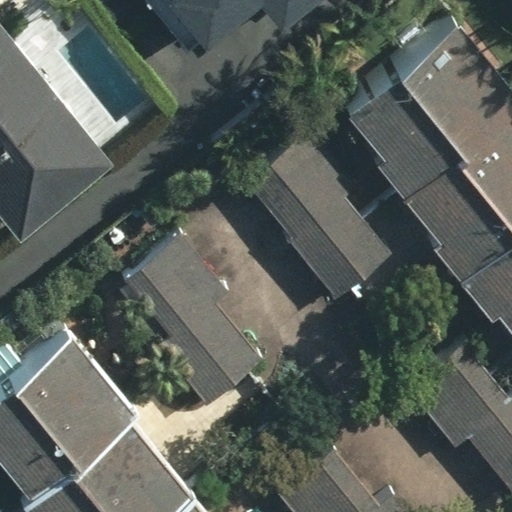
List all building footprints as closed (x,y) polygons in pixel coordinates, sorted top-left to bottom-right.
[(154,0),(185,37),(231,0),(263,0),(274,13),(290,0),(154,0)] [(511,91),(453,15),(341,100),(511,324),(511,91)] [(0,212),(3,216),(96,146),(0,20),(0,212)] [(342,190),(355,179),(308,126),(244,183),(336,287),(388,241),(342,190)] [(178,212),(113,261),(138,294),(126,304),(198,402),(263,353),(218,292),(230,283),(178,212)] [(63,319),(0,366),(0,464),(10,479),(121,395),(63,319)] [(511,380),(502,389),(456,333),(413,368),(509,487),(511,484),(511,380)] [(124,406),(14,490),(30,511),(142,511),(182,482),(124,406)] [(212,511),(192,485),(156,511),(212,511)]
